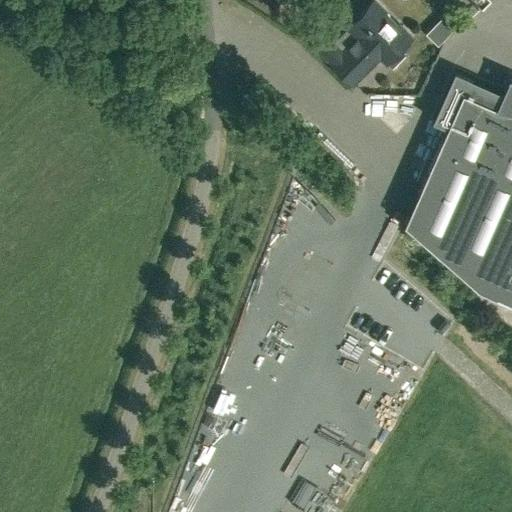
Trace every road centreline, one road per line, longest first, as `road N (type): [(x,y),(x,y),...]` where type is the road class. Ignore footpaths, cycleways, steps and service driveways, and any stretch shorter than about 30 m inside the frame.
road 1 (unclassified): [(97,511),(204,187),(212,67),(205,0)]
road 2 (unknown): [(384,171),(378,225),(255,476),(227,511)]
road 3 (unknown): [(208,23),(355,118),(384,171)]
road 4 (unknown): [(511,36),(467,34),(455,46),(384,171)]
